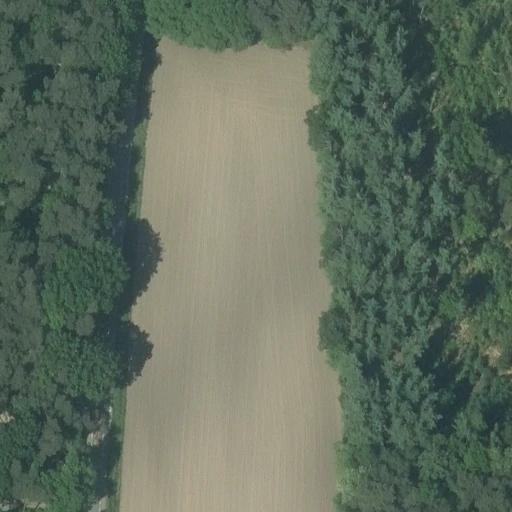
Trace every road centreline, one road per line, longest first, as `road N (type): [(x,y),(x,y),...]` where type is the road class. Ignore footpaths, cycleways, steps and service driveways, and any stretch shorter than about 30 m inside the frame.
road 1 (tertiary): [(93,511),(131,0)]
road 2 (track): [(0,3),(132,0)]
